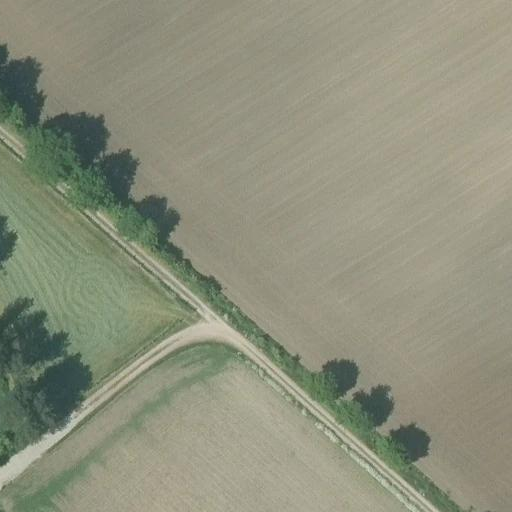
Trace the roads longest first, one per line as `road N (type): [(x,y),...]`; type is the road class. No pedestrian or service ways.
road 1 (unclassified): [(434,511),(0,130)]
road 2 (track): [(226,325),(193,326),(0,473)]
